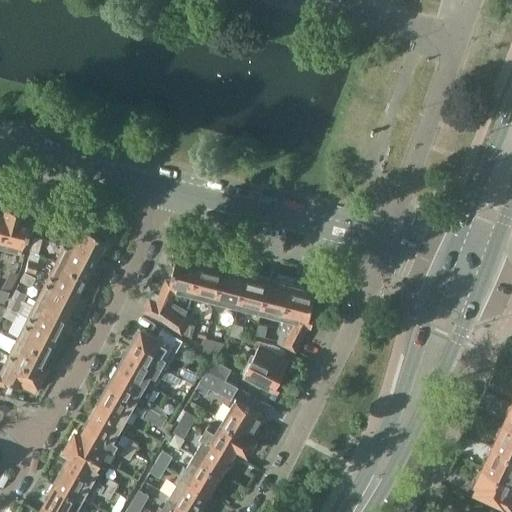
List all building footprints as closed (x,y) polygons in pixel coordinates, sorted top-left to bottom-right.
[(4,205),(2,213),(4,213),(0,227),(0,247),(19,252),(27,218),(19,216),(21,209),(4,205)] [(75,222),(74,225),(39,217),(37,227),(64,233),(60,242),(63,242),(82,252),(84,249),(96,255),(97,252),(101,253),(102,252),(105,253),(114,237),(94,227),(93,231),(75,222)] [(35,236),(31,248),(40,253),(43,238),(35,236)] [(63,242),(61,246),(54,260),(85,276),(96,255),(84,249),(82,252),(63,242)] [(35,272),(40,253),(31,248),(26,269),(35,272)] [(189,297),(197,262),(194,262),(195,260),(174,255),(173,262),(175,262),(170,280),(167,279),(160,296),(153,293),(145,310),(163,317),(182,330),(185,322),(187,310),(170,301),(174,293),(189,297)] [(85,276),(54,260),(43,281),(63,290),(65,287),(76,292),(85,276)] [(189,297),(212,302),(220,268),(220,266),(211,264),(210,266),(197,262),(189,297)] [(234,271),(220,268),(212,302),(217,304),(216,306),(217,308),(219,310),(222,310),(224,310),(226,308),(227,306),(235,308),(244,274),(244,272),(235,269),(234,271)] [(25,271),(20,280),(31,287),(36,277),(25,271)] [(235,308),(257,314),(266,280),(267,277),(257,275),(257,277),(244,274),(235,308)] [(257,314),(282,320),(290,286),(289,286),(290,283),(280,281),(279,283),(266,280),(257,314)] [(63,290),(43,281),(34,298),(66,313),(76,292),(65,287),(63,290)] [(315,292),(290,286),(282,320),(278,340),(294,349),(307,325),(309,325),(312,314),(310,313),(315,292)] [(0,287),(0,300),(4,302),(9,290),(0,287)] [(16,288),(7,306),(18,311),(27,294),(16,288)] [(66,313),(34,298),(26,315),(45,325),(43,330),(55,335),(66,313)] [(18,311),(7,306),(2,314),(13,320),(18,311)] [(45,325),(26,315),(15,336),(46,352),(55,335),(43,330),(45,325)] [(194,325),(185,322),(182,330),(191,336),(194,325)] [(245,325),(235,323),(232,334),(242,337),(245,325)] [(270,325),(260,323),(257,334),(267,336),(270,325)] [(156,337),(142,329),(141,330),(139,329),(133,340),(135,341),(131,348),(143,355),(141,358),(151,363),(152,362),(166,369),(182,340),(161,328),(156,337)] [(15,336),(6,353),(27,363),(25,367),(43,376),(47,368),(40,364),(46,352),(15,336)] [(226,342),(208,338),(205,350),(216,357),(226,342)] [(267,351),(257,346),(243,376),(252,380),(251,382),(268,390),(269,388),(276,392),(281,381),(279,380),(288,360),(279,355),(267,350),(267,351)] [(179,382),(182,378),(177,375),(166,369),(152,362),(151,363),(141,358),(143,355),(131,348),(126,356),(124,355),(118,366),(154,387),(161,375),(175,384),(179,382)] [(35,391),(43,376),(25,367),(27,363),(6,353),(0,365),(0,382),(3,383),(5,379),(19,387),(20,385),(35,391)] [(212,358),(206,368),(225,379),(231,369),(212,358)] [(184,365),(177,375),(182,378),(193,384),(199,374),(184,365)] [(113,378),(108,386),(121,393),(120,396),(130,402),(131,400),(165,419),(168,414),(164,407),(148,398),(154,387),(118,366),(111,377),(113,378)] [(238,387),(225,379),(206,368),(194,388),(206,395),(209,388),(230,400),(232,396),(238,387)] [(102,393),(95,405),(124,421),(130,410),(161,426),(165,419),(131,400),(130,402),(120,396),(121,393),(108,386),(104,394),(102,393)] [(263,414),(236,398),(223,419),(252,436),(258,426),(256,425),(263,414)] [(117,442),(124,446),(133,452),(141,456),(146,448),(118,432),(124,421),(95,405),(89,415),(91,417),(87,423),(100,431),(98,434),(108,439),(109,438),(117,442)] [(511,405),(509,406),(507,412),(508,414),(503,425),(511,429),(511,405)] [(188,409),(181,421),(191,427),(198,416),(188,409)] [(210,422),(204,431),(215,437),(214,439),(223,444),(225,441),(235,447),(236,445),(247,452),(256,438),(252,436),(223,419),(219,427),(210,422)] [(191,427),(181,421),(175,431),(185,437),(191,427)] [(78,429),(72,439),(102,456),(107,447),(112,450),(117,442),(109,438),(108,439),(98,434),(100,431),(87,423),(82,431),(78,429)] [(498,438),(495,443),(511,450),(511,429),(503,425),(502,427),(499,428),(497,434),(498,438)] [(202,441),(194,454),(223,472),(229,462),(227,461),(235,447),(225,441),(223,444),(214,439),(215,437),(204,431),(200,439),(202,441)] [(96,468),(102,456),(72,439),(64,453),(71,457),(66,464),(78,471),(80,468),(90,474),(90,475),(98,479),(102,472),(96,468)] [(488,458),(485,465),(511,477),(511,450),(495,443),(493,449),(489,450),(487,455),(488,458)] [(133,452),(124,446),(119,454),(129,459),(133,452)] [(163,449),(157,460),(168,467),(174,456),(163,449)] [(182,466),(178,473),(190,480),(189,482),(198,487),(200,484),(210,490),(214,483),(215,484),(223,472),(194,454),(185,468),(182,466)] [(168,467),(157,460),(151,471),(162,477),(168,467)] [(60,471),(55,480),(84,496),(89,487),(100,492),(110,497),(115,489),(103,483),(98,479),(90,475),(90,474),(80,468),(78,471),(66,464),(62,472),(60,471)] [(511,494),(509,493),(511,486),(511,477),(485,465),(483,470),(479,471),(476,477),(477,480),(476,484),(478,485),(475,491),(503,504),(504,503),(511,507),(511,494)] [(190,480),(178,473),(172,482),(176,484),(169,496),(195,511),(198,511),(205,501),(203,500),(210,490),(200,484),(198,487),(189,482),(190,480)] [(103,483),(115,489),(119,480),(108,474),(103,483)] [(80,511),(88,499),(84,496),(55,480),(48,493),(50,494),(45,504),(47,505),(43,510),(45,511),(80,511)] [(140,489),(133,501),(144,507),(150,495),(140,489)] [(159,505),(154,511),(195,511),(169,496),(162,507),(159,505)] [(140,511),(144,507),(133,501),(128,511),(130,511),(140,511)]
